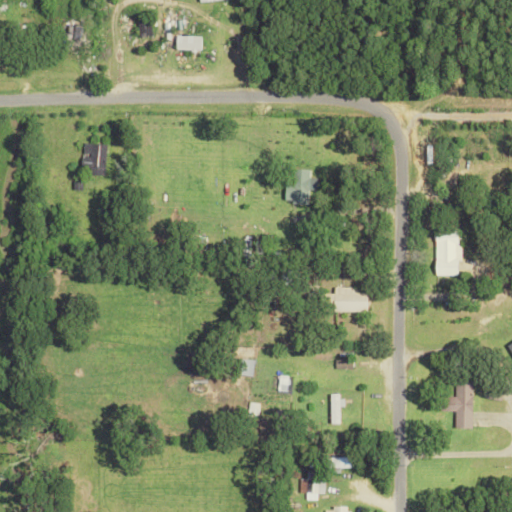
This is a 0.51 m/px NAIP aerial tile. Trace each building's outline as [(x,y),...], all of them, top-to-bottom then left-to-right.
[(82,25),(63,24),(62,39),(81,40),(82,25)] [(176,49),(201,50),(201,35),(176,35),(176,49)] [(104,175),(105,144),(83,143),(82,165),(89,166),(89,174),(104,175)] [(293,186),(285,185),(284,202),(307,203),(308,190),(316,190),(317,177),(309,177),(310,169),(294,168),(293,186)] [(435,275),(459,275),(458,228),(435,229),(435,275)] [(366,311),(366,287),(333,287),(333,310),(366,311)] [(454,396),(448,396),(448,410),(455,411),(454,427),(470,428),(472,379),(455,378),(454,396)] [(339,423),(338,406),(344,406),(344,395),(330,395),(330,423),(339,423)] [(325,466),(340,467),(341,457),(326,457),(326,462),(314,462),(314,471),(306,470),(306,478),(299,478),(299,493),(324,494),(325,466)]
